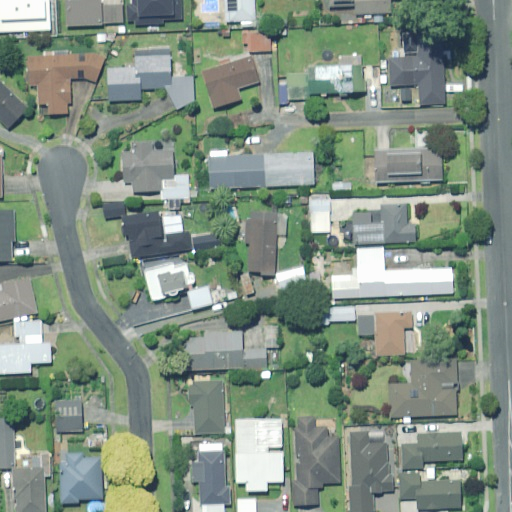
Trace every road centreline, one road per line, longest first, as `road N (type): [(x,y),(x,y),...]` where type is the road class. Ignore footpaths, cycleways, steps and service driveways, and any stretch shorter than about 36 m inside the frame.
road 1 (residential): [(511,428),(492,0)]
road 2 (residential): [(62,168),(65,222),(88,306),(138,372),(144,511)]
